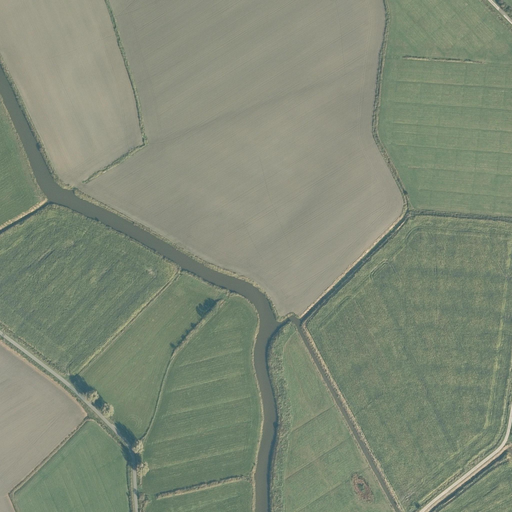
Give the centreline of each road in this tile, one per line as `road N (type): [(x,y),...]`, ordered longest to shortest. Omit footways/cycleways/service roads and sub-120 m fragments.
road 1 (unclassified): [(138,511),(127,442),(0,331)]
road 2 (unclassified): [(422,511),(505,442),(511,403)]
